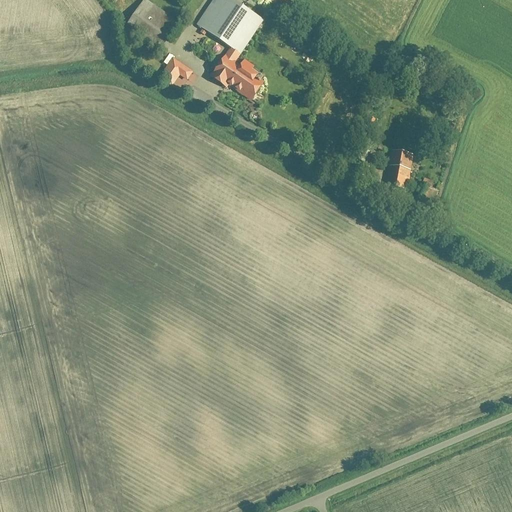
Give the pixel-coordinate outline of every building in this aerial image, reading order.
[(260,20),(229,0),(213,0),(197,26),(229,47),(212,73),(247,96),(258,79),(233,63),(260,20)] [(146,2),(131,24),(165,47),(179,25),(146,2)] [(171,51),(157,79),(169,86),(175,76),(186,82),(195,64),(171,51)] [(328,55),(324,62),(333,69),(338,62),(328,55)] [(408,155),(392,152),(387,182),(403,185),(408,155)] [(428,189),(421,186),(412,206),(419,209),(428,189)]
